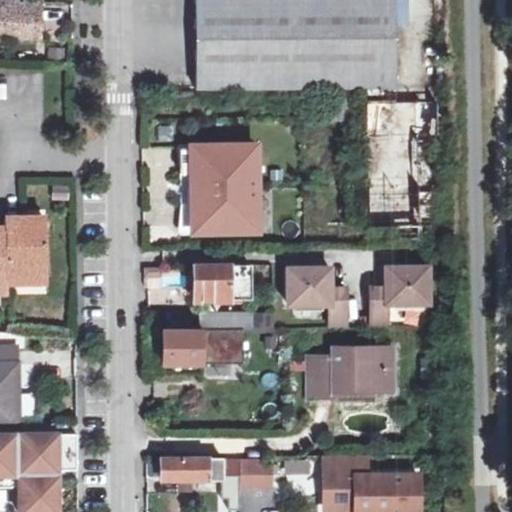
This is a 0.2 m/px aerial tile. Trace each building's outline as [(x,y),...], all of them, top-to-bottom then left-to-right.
[(11,28),(41,30),(42,0),(30,0),(0,0),(0,23),(11,24),(11,28)] [(197,89),(398,87),(396,0),(196,0),(197,53),(197,89)] [(0,35),(41,38),(41,30),(11,28),(11,24),(0,23),(0,35)] [(368,103),(369,126),(438,125),(438,121),(438,102),(368,103)] [(438,125),(369,126),(370,185),(439,184),(439,181),(439,160),(439,151),(438,125)] [(193,188),(257,187),(256,145),(196,146),(197,165),(193,166),(193,188)] [(439,226),(439,184),(370,185),(371,227),(396,226),(396,240),(421,240),(421,226),(439,226)] [(258,230),(257,187),(193,188),(194,211),(198,212),(198,232),(258,230)] [(0,291),(9,292),(8,281),(48,281),(47,222),(25,222),(25,217),(7,217),(7,226),(0,226),(0,291)] [(196,299),(251,298),(251,265),(197,265),(196,299)] [(429,268),(386,268),(386,288),(371,288),(371,326),(387,326),(386,305),(429,305),(429,268)] [(331,269),(288,269),(288,306),(331,306),(331,326),(347,326),(346,289),(331,289),(331,269)] [(246,327),(274,327),(274,311),(201,312),(201,328),(246,327)] [(246,327),(201,328),(201,331),(164,331),(164,363),(202,363),(202,345),(246,345),(246,327)] [(335,356),(318,356),(318,396),(335,396),(335,389),(386,388),(386,367),(393,367),(393,347),(335,347),(335,356)] [(19,348),(0,348),(0,425),(20,425),(19,348)] [(318,396),(318,356),(309,356),(308,396),(318,396)] [(79,434),(0,434),(0,475),(21,475),(56,476),(79,452),(79,434)] [(56,476),(21,475),(21,487),(21,511),(78,511),(79,452),(56,476)] [(366,475),(366,455),(322,455),(322,480),(330,480),(330,509),(390,508),(389,511),(417,511),(417,475),(366,475)] [(241,476),(241,458),(162,458),(162,480),(223,480),(223,476),(241,476)] [(270,458),(241,458),(241,476),(270,476),(270,458)] [(285,460),(286,476),(313,474),(312,458),(285,460)] [(21,475),(0,475),(0,487),(21,487),(21,475)] [(206,511),(222,511),(222,495),(207,494),(206,511)]
